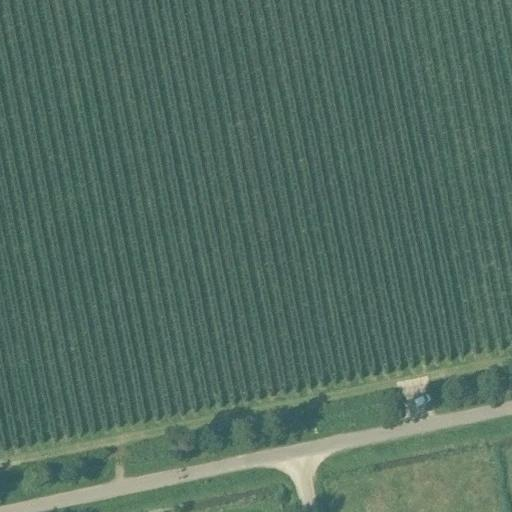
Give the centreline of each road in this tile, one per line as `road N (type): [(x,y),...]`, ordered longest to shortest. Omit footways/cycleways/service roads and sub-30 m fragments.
road 1 (unclassified): [(13,511),(299,452)]
road 2 (unclassified): [(299,452),(511,408)]
